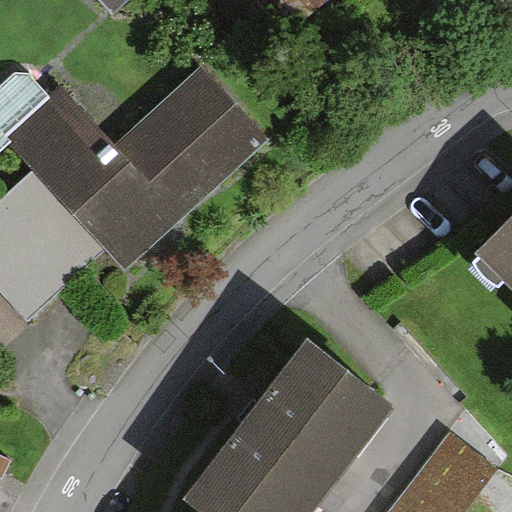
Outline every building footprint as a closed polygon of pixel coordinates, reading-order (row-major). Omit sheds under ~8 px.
[(100,0),(115,16),(132,0),(100,0)] [(282,0),(303,24),(331,0),(282,0)] [(58,80),(46,91),(34,77),(17,75),(0,89),(0,148),(5,145),(31,174),(0,201),(0,290),(30,324),(107,257),(118,269),(180,215),(179,214),(264,139),(198,64),(111,140),(58,80)] [(511,231),(486,258),(511,283),(511,231)] [(333,511),(406,419),(316,348),(198,499),(214,511),(333,511)] [(453,432),(391,511),(470,511),(503,470),(453,432)] [(0,454),(0,481),(2,483),(13,460),(0,454)]
